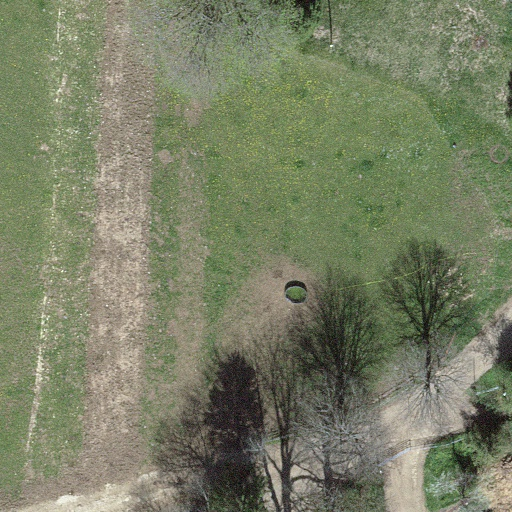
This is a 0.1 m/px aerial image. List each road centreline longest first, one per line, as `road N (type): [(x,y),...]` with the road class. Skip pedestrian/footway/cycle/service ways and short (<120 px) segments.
road 1 (track): [(405,410),(63,511)]
road 2 (unclassified): [(342,511),(405,410),(511,313)]
